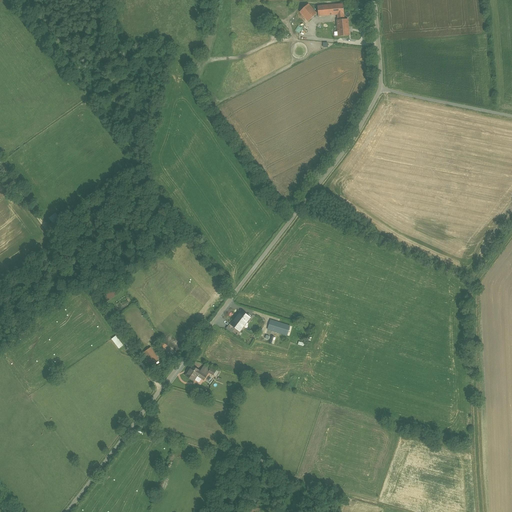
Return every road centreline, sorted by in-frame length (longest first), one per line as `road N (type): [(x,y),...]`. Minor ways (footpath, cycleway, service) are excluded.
road 1 (unclassified): [(380,88),(368,115),(67,511)]
road 2 (track): [(511,232),(473,286),(481,511)]
road 3 (track): [(161,390),(0,162)]
road 4 (unclassified): [(380,88),(511,116)]
